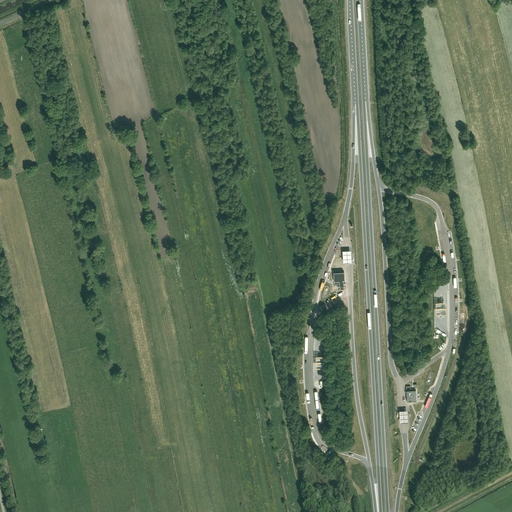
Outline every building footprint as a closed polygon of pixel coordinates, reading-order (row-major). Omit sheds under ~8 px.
[(351,250),(343,250),(343,263),(351,262),(351,250)] [(344,271),(333,272),(334,281),(339,281),(339,287),(344,287),(343,281),(344,281),(344,271)] [(326,353),(316,353),(316,366),(326,366),(326,353)] [(407,401),(416,400),(416,390),(406,390),(407,401)] [(407,409),(399,409),(400,422),(408,421),(407,409)]
